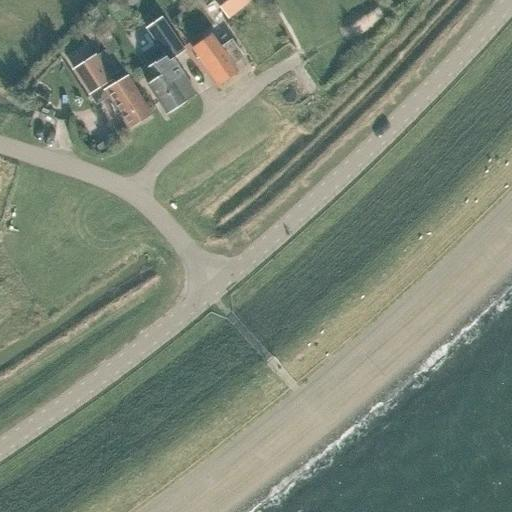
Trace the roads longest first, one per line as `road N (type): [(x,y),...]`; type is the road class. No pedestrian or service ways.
road 1 (tertiary): [(211,289),(346,170),(509,0)]
road 2 (unclassified): [(211,289),(181,242),(128,191),(0,143)]
road 3 (tertiary): [(0,448),(211,289)]
road 4 (unknown): [(128,191),(272,96)]
